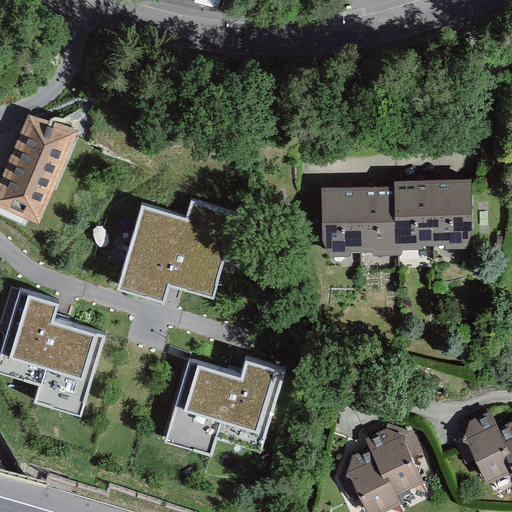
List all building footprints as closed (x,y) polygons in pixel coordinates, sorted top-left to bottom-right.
[(0,181),(0,208),(38,225),(79,132),(29,111),(0,181)] [(400,248),(436,247),(436,177),(399,177),(399,183),(400,248)] [(470,177),(436,177),(436,247),(471,247),(470,177)] [(326,255),(362,254),(361,183),(325,184),(326,255)] [(400,254),(400,248),(399,183),(361,183),(362,254),(400,254)] [(187,218),(144,205),(119,288),(164,301),(169,284),(214,298),(239,215),(193,201),(187,218)] [(59,300),(21,289),(0,360),(0,372),(40,384),(34,402),(83,416),(107,333),(54,318),(59,300)] [(242,373),(191,358),(166,442),(212,456),(217,439),(261,452),(286,369),(247,357),(242,373)] [(493,409),(471,419),(463,436),(470,438),(488,480),(511,469),(511,453),(500,426),(493,409)] [(511,420),(500,426),(511,453),(511,420)] [(368,433),(372,442),(396,490),(425,476),(405,434),(406,429),(387,424),(368,433)] [(370,511),(400,498),(396,490),(372,442),(352,452),(345,469),(350,471),(369,511),(370,511)] [(319,502),(317,511),(331,511),(333,503),(319,502)]
